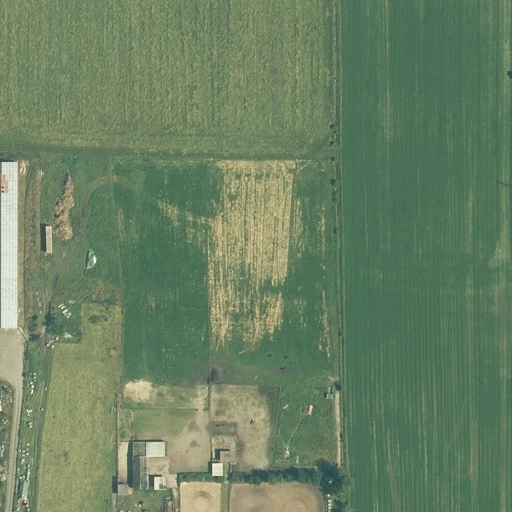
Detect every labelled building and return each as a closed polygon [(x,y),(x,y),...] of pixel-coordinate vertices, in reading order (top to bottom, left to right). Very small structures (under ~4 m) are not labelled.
[(0,325),(17,326),(17,161),(0,161),(0,325)] [(43,226),(44,253),(53,252),(51,226),(43,226)] [(131,488),(146,488),(146,456),(167,456),(167,441),(131,441),(131,488)] [(218,450),(218,460),(233,460),(233,450),(218,450)] [(210,462),(211,475),(223,474),(222,462),(210,462)] [(164,488),(164,476),(152,476),(151,488),(164,488)] [(126,494),(126,484),(116,483),(116,494),(126,494)]
